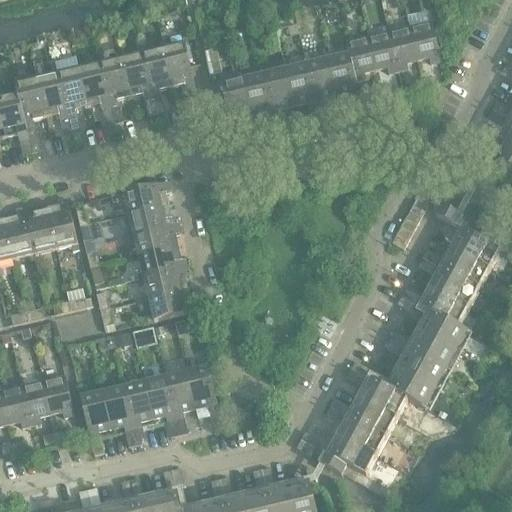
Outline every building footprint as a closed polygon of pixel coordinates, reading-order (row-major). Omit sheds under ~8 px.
[(432,25),(410,30),(419,64),(429,62),(431,67),(441,65),(432,25)] [(407,67),(419,64),(410,30),(389,35),(398,75),(408,73),(407,67)] [(389,35),(367,40),(376,74),(387,71),(389,77),(398,75),(389,35)] [(365,77),(376,74),(367,40),(346,45),(349,57),(350,57),(356,85),(366,83),(365,77)] [(185,46),(163,51),(172,91),(185,88),(190,109),(200,107),(185,46)] [(160,94),(172,91),(163,51),(142,56),(156,117),(165,115),(160,94)] [(216,52),(205,54),(210,77),(221,75),(216,52)] [(142,56),(121,61),(130,101),(143,98),(148,119),(156,117),(142,56)] [(349,57),(328,62),(336,99),(349,96),(354,118),(364,116),(356,85),(350,57),(349,57)] [(118,104),(130,101),(121,61),(100,66),(114,127),(123,125),(118,104)] [(328,62),(307,67),(320,126),(329,124),(324,102),(336,99),(328,62)] [(100,66),(79,71),(88,111),(101,108),(106,129),(114,127),(100,66)] [(307,67),(286,72),(294,109),(307,106),(312,128),(320,126),(307,67)] [(511,73),(505,69),(501,77),(511,83),(511,73)] [(76,114),(88,111),(79,71),(58,76),(72,137),(81,135),(76,114)] [(286,72),(265,77),(278,136),(287,134),(282,112),(294,109),(286,72)] [(58,76),(37,81),(46,121),(59,118),(64,139),(72,137),(58,76)] [(265,77),(244,82),(252,119),(265,116),(270,138),(278,136),(265,77)] [(435,79),(422,82),(424,91),(437,88),(435,79)] [(41,155),(34,123),(46,121),(37,81),(15,87),(17,96),(18,96),(33,157),(41,155)] [(252,119),(244,82),(222,87),(235,146),(245,144),(240,122),(252,119)] [(422,82),(409,85),(411,94),(424,91),(422,82)] [(393,89),(380,92),(382,101),(395,98),(393,89)] [(380,92),(367,95),(369,104),(382,101),(380,92)] [(17,96),(0,100),(0,116),(6,141),(18,138),(23,159),(33,157),(18,96),(17,96)] [(497,105),(493,113),(507,121),(511,113),(497,105)] [(489,161),(493,163),(511,127),(511,113),(486,160),(489,161)] [(493,113),(488,121),(502,129),(507,121),(493,113)] [(511,127),(493,163),(511,173),(511,127)] [(476,144),(471,152),(485,159),(490,152),(476,144)] [(169,185),(124,196),(118,198),(120,205),(126,203),(129,218),(169,209),(166,196),(172,195),(169,185)] [(419,198),(414,207),(426,213),(430,205),(419,198)] [(47,213),(56,253),(71,249),(73,255),(80,253),(78,247),(68,202),(58,204),(59,210),(47,213)] [(414,207),(410,215),(421,221),(426,213),(414,207)] [(452,228),(459,232),(459,231),(464,223),(465,221),(457,217),(441,208),(435,219),(449,226),(452,228)] [(133,234),(127,235),(128,241),(180,229),(177,220),(172,221),(169,209),(129,218),(133,234)] [(56,253),(47,213),(34,216),(33,210),(24,212),(37,264),(42,262),(41,256),(56,253)] [(24,212),(16,214),(17,220),(5,223),(14,263),(29,259),(31,265),(37,264),(24,212)] [(86,212),(76,214),(80,230),(90,227),(86,212)] [(410,215),(406,223),(417,229),(421,221),(410,215)] [(0,272),(0,270),(0,266),(14,263),(5,223),(0,224),(0,272)] [(395,511),(402,500),(366,480),(408,403),(426,413),(468,335),(459,330),(501,253),(511,259),(511,249),(464,223),(459,231),(465,234),(423,312),(432,317),(390,392),(373,383),(331,460),(324,456),(318,466),(342,479),(343,478),(390,504),(385,511),(395,511)] [(406,223),(401,231),(413,237),(417,229),(406,223)] [(452,228),(449,226),(446,233),(454,239),(414,316),(422,321),(389,381),(372,372),(328,448),(320,445),(311,462),(316,465),(318,466),(324,456),(331,460),(373,383),(390,392),(432,317),(423,312),(465,234),(459,231),(459,232),(452,228)] [(90,227),(80,230),(84,246),(94,243),(90,227)] [(180,229),(128,241),(130,247),(136,245),(139,260),(179,251),(176,238),(182,237),(180,229)] [(401,231),(397,239),(408,245),(413,237),(401,231)] [(397,239),(392,247),(404,253),(408,245),(397,239)] [(143,276),(137,277),(138,283),(190,271),(187,262),(182,263),(179,251),(139,260),(143,276)] [(427,253),(423,261),(437,269),(441,261),(427,253)] [(96,254),(87,256),(90,272),(100,269),(96,254)] [(504,300),(511,284),(511,283),(502,279),(510,262),(500,257),(484,290),(504,300)] [(423,261),(418,269),(432,277),(437,269),(423,261)] [(100,269),(90,272),(94,288),(104,285),(100,269)] [(186,280),(192,279),(190,271),(138,283),(140,289),(146,287),(149,302),(189,293),(186,280)] [(406,291),(402,299),(416,307),(420,299),(406,291)] [(153,317),(147,319),(148,326),(200,313),(197,304),(192,305),(189,293),(149,302),(153,317)] [(106,296),(97,298),(100,314),(110,311),(106,296)] [(402,299),(398,307),(412,315),(416,307),(402,299)] [(84,301),(69,305),(71,315),(87,311),(84,301)] [(69,305),(53,309),(55,319),(71,315),(69,305)] [(42,311),(27,315),(29,325),(45,321),(42,311)] [(110,311),(100,314),(104,330),(114,327),(110,311)] [(27,315),(11,319),(13,329),(29,325),(27,315)] [(30,330),(21,333),(23,341),(32,339),(30,330)] [(162,330),(154,332),(156,339),(164,337),(162,330)] [(394,335),(390,343),(404,351),(408,343),(394,335)] [(132,336),(121,338),(123,349),(134,346),(132,336)] [(10,337),(1,339),(3,346),(11,344),(10,337)] [(390,343),(386,351),(400,359),(404,351),(390,343)] [(356,364),(351,372),(365,380),(370,372),(356,364)] [(187,375),(196,412),(208,409),(213,431),(214,431),(223,429),(217,404),(209,370),(187,375)] [(351,372),(347,380),(361,388),(365,380),(351,372)] [(187,375),(166,380),(180,439),(188,437),(183,415),(196,412),(187,375)] [(43,384),(51,418),(63,416),(64,421),(75,419),(65,379),(43,384)] [(166,380),(145,385),(154,422),(166,419),(171,441),(180,439),(166,380)] [(40,421),(51,418),(43,384),(22,389),(32,429),(42,427),(40,421)] [(141,425),(154,422),(145,385),(124,390),(138,449),(146,447),(141,425)] [(22,389),(1,394),(9,428),(21,426),(22,431),(32,429),(22,389)] [(124,390),(103,395),(111,432),(124,429),(129,451),(138,449),(124,390)] [(0,430),(9,428),(1,394),(0,394),(0,430)] [(103,395),(81,400),(95,459),(104,457),(99,435),(111,432),(103,395)] [(335,402),(331,410),(345,418),(349,410),(335,402)] [(331,410),(326,418),(340,426),(345,418),(331,410)] [(69,433),(56,436),(58,445),(71,442),(69,433)] [(305,435),(301,443),(315,451),(319,443),(305,435)] [(56,436),(43,439),(45,448),(58,445),(56,436)] [(26,443),(14,446),(16,455),(28,452),(26,443)] [(301,443),(297,451),(311,459),(315,451),(301,443)] [(14,446),(1,449),(3,458),(16,455),(14,446)] [(271,471),(262,473),(266,489),(275,486),(271,471)] [(181,472),(172,474),(176,489),(185,487),(181,472)] [(262,473),(253,475),(257,491),(266,489),(262,473)] [(172,474),(164,476),(167,491),(176,489),(172,474)] [(182,511),(201,511),(310,486),(310,483),(309,480),(189,509),(183,489),(87,511),(115,511),(179,497),(182,511)] [(229,481),(220,483),(224,499),(232,496),(229,481)] [(139,482),(130,484),(134,499),(143,497),(139,482)] [(220,483),(211,485),(215,501),(224,499),(220,483)] [(130,484),(121,486),(125,501),(134,499),(130,484)] [(316,511),(310,486),(201,511),(182,511),(179,497),(115,511),(316,511)] [(97,492),(88,494),(92,509),(101,507),(97,492)] [(88,494),(79,496),(83,511),(92,509),(88,494)] [(55,502),(39,505),(40,511),(49,511),(57,510),(55,502)]
